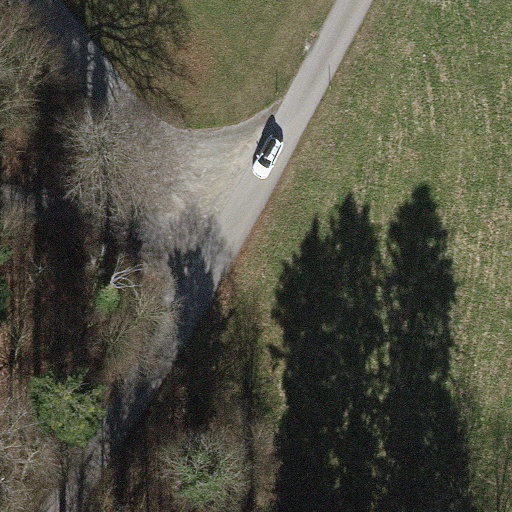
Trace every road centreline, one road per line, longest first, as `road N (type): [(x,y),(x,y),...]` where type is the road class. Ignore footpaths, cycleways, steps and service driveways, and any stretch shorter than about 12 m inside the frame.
road 1 (unclassified): [(353,0),(76,511)]
road 2 (track): [(0,195),(227,228),(34,0)]
